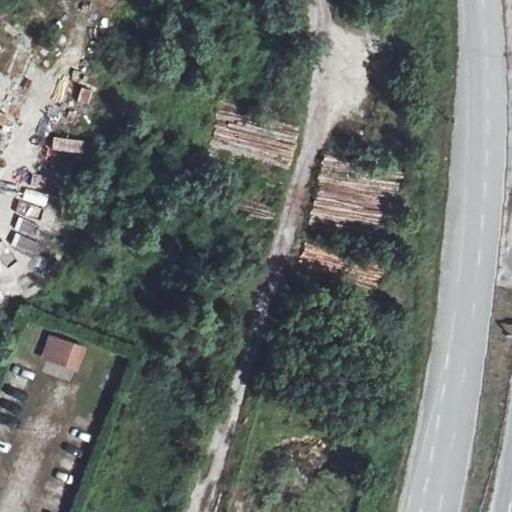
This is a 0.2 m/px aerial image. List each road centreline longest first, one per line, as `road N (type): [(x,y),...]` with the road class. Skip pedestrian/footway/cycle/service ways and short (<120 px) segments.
road 1 (primary): [(472,0),(464,265),(421,511)]
road 2 (primary): [(452,511),(489,243),(492,0)]
